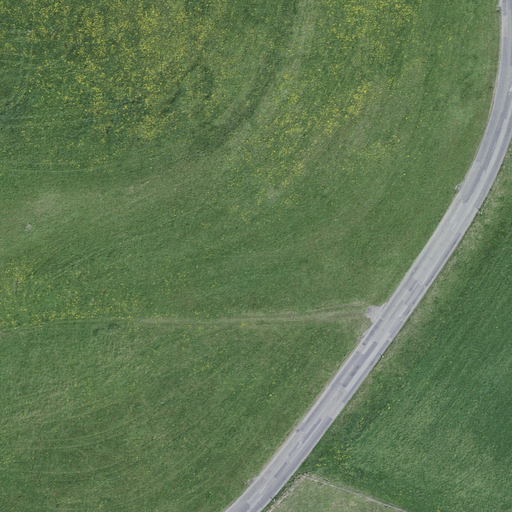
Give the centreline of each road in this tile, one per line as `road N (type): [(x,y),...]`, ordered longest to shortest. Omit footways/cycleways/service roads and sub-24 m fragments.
road 1 (tertiary): [(511,72),(499,132),(471,194),(393,318),(243,511)]
road 2 (track): [(393,318),(348,312),(0,329)]
